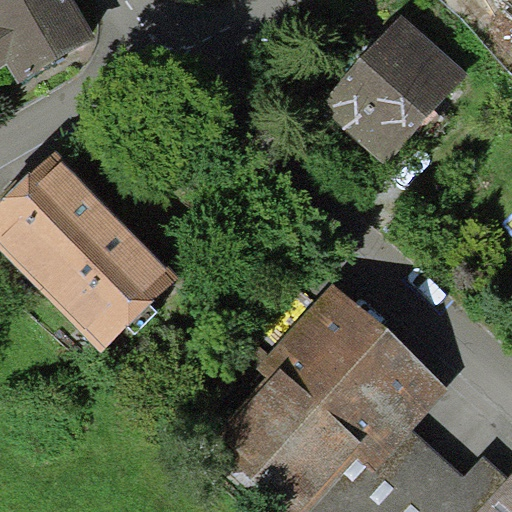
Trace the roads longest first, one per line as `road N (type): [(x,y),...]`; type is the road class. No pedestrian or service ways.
road 1 (residential): [(162,43),(297,184),(511,383)]
road 2 (residential): [(0,139),(162,43)]
